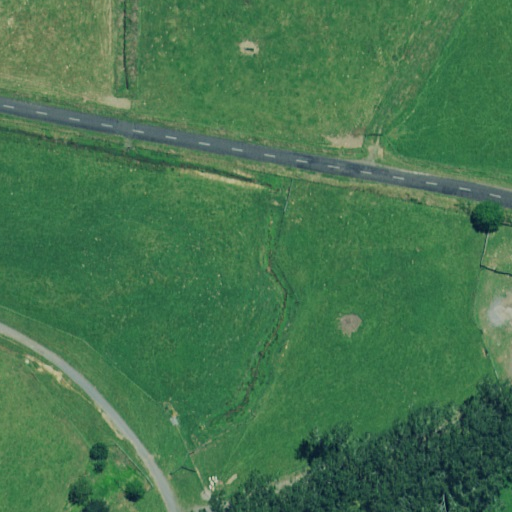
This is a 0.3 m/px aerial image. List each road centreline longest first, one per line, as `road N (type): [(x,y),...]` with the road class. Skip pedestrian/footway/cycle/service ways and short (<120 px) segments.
road 1 (unclassified): [(0,103),(511,202)]
road 2 (unknown): [(170,511),(127,429),(52,352),(0,323)]
